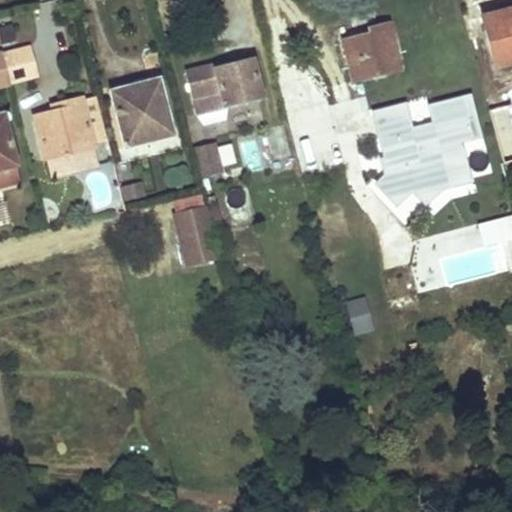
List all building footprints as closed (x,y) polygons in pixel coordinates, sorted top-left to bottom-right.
[(484,31),(495,68),(511,62),(511,11),(496,16),(500,27),(484,31)] [(366,35),(340,42),(350,81),(397,69),(385,24),(365,30),(366,35)] [(26,47),(0,53),(0,58),(7,85),(29,79),(25,65),(30,64),(26,47)] [(188,82),(197,113),(257,98),(248,62),(216,69),(218,74),(188,82)] [(33,78),(30,64),(25,65),(29,79),(33,78)] [(169,136),(154,80),(107,92),(121,148),(169,136)] [(104,139),(93,96),(80,99),(92,143),(104,139)] [(463,170),(458,148),(450,150),(448,144),(468,139),(464,121),(472,119),(467,97),(427,107),(432,127),(409,132),(404,113),(402,105),(370,114),(381,160),(383,167),(379,168),(382,178),(374,186),(392,204),(409,187),(422,200),(437,186),(439,176),(463,170)] [(59,110),(32,116),(43,159),(48,159),(53,176),(93,165),(89,148),(93,147),(92,143),(80,99),(57,105),(59,110)] [(432,127),(427,107),(404,113),(409,132),(432,127)] [(511,107),(487,113),(502,164),(511,161),(511,107)] [(0,187),(15,184),(0,125),(0,187)] [(282,127),(262,132),(273,175),(294,170),(282,127)] [(304,156),(327,152),(325,139),(302,143),(304,156)] [(212,143),(193,148),(199,178),(219,172),(212,143)] [(232,145),(218,148),(223,166),(236,162),(232,145)] [(466,179),(463,170),(439,176),(437,186),(466,179)] [(377,218),(359,199),(357,202),(351,196),(349,187),(341,189),(338,189),(335,176),(321,180),(332,225),(345,222),(348,234),(365,230),(377,218)] [(142,182),(123,188),(126,201),(145,195),(142,182)] [(67,222),(60,192),(40,196),(47,226),(67,222)] [(212,240),(204,212),(171,221),(184,269),(217,260),(212,240)] [(348,234),(345,222),(332,225),(335,237),(348,234)] [(365,310),(348,314),(351,326),(368,321),(365,310)]
